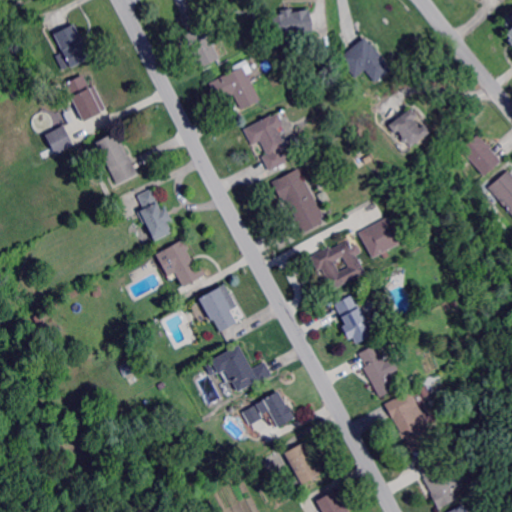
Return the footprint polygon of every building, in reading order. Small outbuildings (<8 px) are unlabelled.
[(294,11),(308,9),(309,14),(312,30),(312,32),(312,33),(310,33),(305,34),(303,34),(298,35),(292,36),(288,37),(280,38),(279,38),(276,39),(272,15),(275,14),(281,13),(280,11),(283,10),(286,10),(293,8),(294,11)] [(511,42),(510,40),(511,38),(508,32),(511,29),(502,18),(511,10),(511,42)] [(203,68),(199,60),(196,62),(191,52),(190,50),(187,43),(190,42),(185,33),(189,31),(183,19),(184,18),(193,13),(197,11),(221,58),(203,68)] [(73,67),(72,65),(65,52),(56,34),(57,33),(69,27),(74,24),(76,23),(83,38),(84,40),(92,56),(73,67)] [(392,69),(376,81),(366,68),(356,76),(341,57),(351,50),(357,44),(363,40),(366,37),(392,69)] [(261,100),(242,109),(235,94),(231,96),(225,99),(221,101),(220,101),(211,83),(244,66),(261,100)] [(91,87),(94,86),(106,111),(98,114),(84,121),(78,107),(66,83),(84,74),(91,87)] [(420,127),(424,124),(430,132),(411,146),(409,144),(408,142),(405,144),(401,138),(403,136),(399,130),(394,133),(394,132),(389,125),(402,115),(408,111),(410,109),(412,108),(418,116),(414,119),(420,127)] [(283,125),(282,125),(277,128),(286,146),(287,148),(281,151),(282,153),(292,148),(296,155),(286,160),(287,162),(269,172),(268,168),(263,159),(262,157),(267,154),(263,147),(260,141),(252,145),(244,130),(270,116),(271,117),(276,114),(277,114),(283,125)] [(57,155),(47,135),(64,126),(75,145),(57,155)] [(120,144),(124,142),(133,159),(137,169),(140,173),(117,184),(97,141),(106,137),(115,132),(120,144)] [(484,177),(470,161),(465,155),(463,152),(460,149),(478,135),(487,145),(488,147),(490,149),(500,161),(501,162),(490,172),(484,177)] [(325,216),(322,218),(324,222),(303,233),(302,233),(296,221),(294,218),(297,216),(287,199),(284,201),(284,200),(282,197),(274,182),(299,168),(325,216)] [(511,213),(500,199),(489,187),(490,186),(509,169),(511,172),(511,173),(511,213)] [(162,211),(166,208),(168,212),(170,215),(172,219),(167,222),(172,232),(156,241),(155,239),(154,237),(147,224),(140,211),(145,209),(138,196),(152,188),(152,189),(155,193),(160,203),(158,204),(162,211)] [(372,259),(359,233),(387,217),(401,243),(372,259)] [(196,267),(201,265),(202,267),(206,275),(205,276),(184,288),(182,285),(175,273),(168,277),(156,255),(171,246),(185,238),(190,248),(188,249),(187,250),(192,258),(192,259),(193,261),(196,267)] [(366,271),(333,290),(325,276),(327,275),(326,274),(324,272),(323,269),(322,268),(319,270),(311,257),(314,255),(324,249),(331,246),(332,248),(348,239),(366,271)] [(239,322),(238,323),(222,331),(221,329),(215,319),(212,320),(200,298),(226,284),(231,294),(233,297),(238,306),(231,309),(239,322)] [(357,343),(353,337),(349,339),(343,326),(346,324),(342,316),(339,311),(337,306),(335,304),(353,294),(374,334),(357,343)] [(254,368),(266,361),(267,362),(272,373),(273,373),(273,375),(259,383),(258,382),(239,391),(238,392),(226,370),(220,374),(216,366),(212,360),(241,344),(254,368)] [(380,397),(364,367),(366,365),(365,365),(360,355),(359,353),(376,344),(399,387),(380,397)] [(125,377),(120,366),(134,358),(140,369),(125,377)] [(422,397),(418,389),(426,386),(427,389),(429,393),(422,397)] [(279,427),(271,412),(270,411),(267,404),(264,399),(280,390),(287,402),(288,404),(296,418),(279,427)] [(418,423),(421,421),(423,426),(432,441),(412,452),(401,433),(400,430),(392,416),(389,410),(386,404),(385,404),(409,391),(412,396),(416,404),(410,407),(418,423)] [(250,426),(242,412),(256,404),(263,417),(264,418),(251,425),(250,426)] [(303,485),(303,484),(297,474),(294,467),(285,452),(300,444),(303,443),(307,441),(317,459),(314,461),(322,474),(303,485)] [(439,466),(442,464),(447,473),(451,470),(451,471),(459,485),(451,489),(457,499),(438,508),(430,493),(431,493),(431,492),(430,490),(423,478),(425,477),(418,465),(420,464),(434,457),(439,466)] [(340,500),(343,498),(348,506),(349,508),(351,511),(324,511),(321,505),(318,500),(333,492),(335,491),(340,500)] [(205,511),(202,507),(206,505),(210,503),(212,507),(209,509),(205,511)] [(447,511),(464,503),(468,511),(447,511)]
